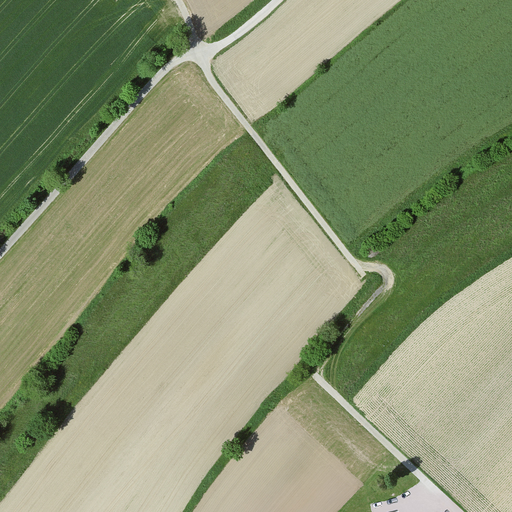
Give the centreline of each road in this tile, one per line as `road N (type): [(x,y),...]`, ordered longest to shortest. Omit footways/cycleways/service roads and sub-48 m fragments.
road 1 (track): [(0,251),(173,62),(226,43),(274,0)]
road 2 (track): [(199,52),(210,77),(365,275)]
road 3 (track): [(314,374),(459,511)]
road 4 (track): [(354,261),(382,265),(388,280),(324,358),(322,382)]
